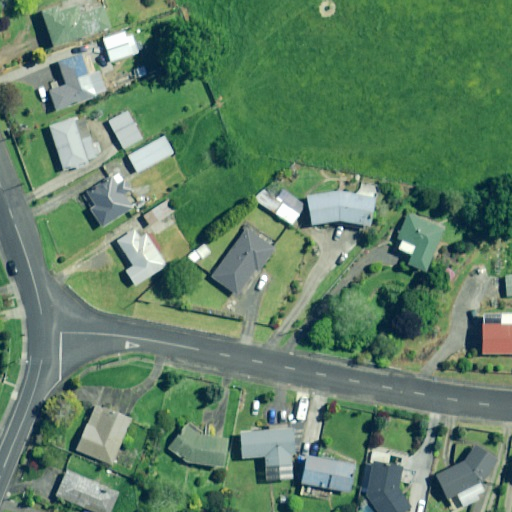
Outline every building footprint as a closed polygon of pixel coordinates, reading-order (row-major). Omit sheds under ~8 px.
[(110,27),(102,5),(80,13),(77,4),(42,16),(53,47),(110,27)] [(133,40),(126,42),(123,33),(103,39),(110,61),(130,54),(137,52),(133,40)] [(89,77),(82,55),(58,63),(65,85),(48,90),(54,110),(97,96),(91,77),(89,77)] [(142,138),(126,111),(108,122),(124,148),(142,138)] [(79,139),(73,119),(49,126),(63,169),(96,158),(89,136),(79,139)] [(173,153),(164,136),(128,156),(137,173),(173,153)] [(129,189),(117,172),(86,193),(95,205),(89,209),(102,228),(132,207),(123,194),(129,189)] [(298,214),(258,188),(251,198),(291,224),(298,214)] [(374,198),(340,192),(306,196),(310,225),(332,222),(368,227),(370,219),(374,198)] [(169,217),(177,211),(169,199),(143,216),(156,235),(173,223),(169,217)] [(444,228),(408,213),(397,238),(401,240),(398,249),(412,255),(408,264),(426,272),(444,228)] [(274,248),(246,229),(211,278),(236,296),(255,269),(258,271),(274,248)] [(139,238),(134,230),(117,241),(133,266),(125,271),(135,286),(166,266),(145,234),(139,238)] [(211,252),(203,244),(188,257),(196,265),(211,252)] [(511,324),(482,324),(482,354),(511,354),(511,324)] [(130,419),(94,404),(75,450),(111,465),(130,419)] [(201,432),(187,422),(168,449),(186,462),(223,468),(228,440),(201,432)] [(295,454),(294,431),(240,433),(241,458),(264,457),(265,481),(291,480),(290,454),(295,454)] [(497,460),(474,446),(466,461),(436,477),(454,511),(486,494),(482,483),(497,460)] [(390,454),(375,452),(366,496),(376,511),(403,511),(410,508),(398,489),(402,467),(388,464),(390,454)] [(306,456),(301,484),(299,497),(324,502),(326,488),(349,492),(354,464),(306,456)] [(55,496),(92,511),(110,511),(118,493),(66,471),(55,496)]
